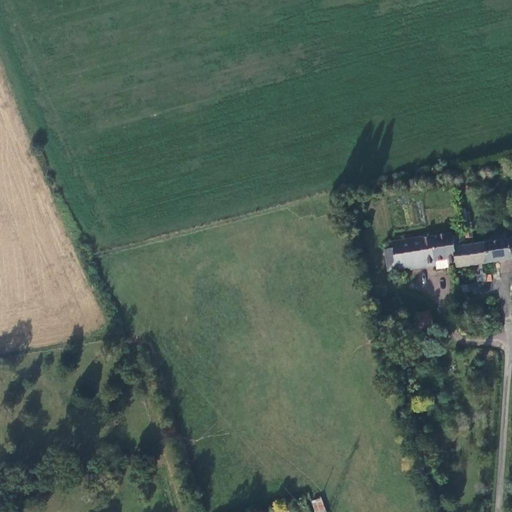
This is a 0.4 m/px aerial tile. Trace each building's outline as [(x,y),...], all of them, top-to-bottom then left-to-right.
[(511,239),(466,246),(465,235),(454,237),(453,234),(423,238),(422,237),(400,240),(401,247),(393,248),(385,249),(388,271),(411,267),(411,269),(436,265),(437,270),(450,268),(449,264),(456,262),(457,268),(511,259),(511,239)] [(427,311),(435,337),(444,334),(437,308),(427,311)] [(427,311),(413,315),(420,341),(435,337),(427,311)] [(420,341),(413,315),(403,317),(411,343),(420,341)] [(314,511),(325,511),(322,497),(311,500),(314,511)]
